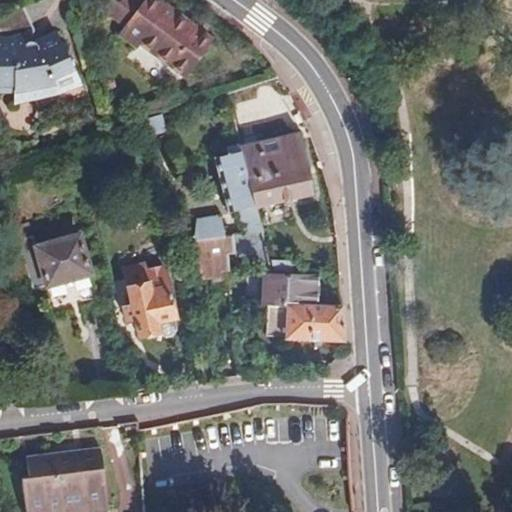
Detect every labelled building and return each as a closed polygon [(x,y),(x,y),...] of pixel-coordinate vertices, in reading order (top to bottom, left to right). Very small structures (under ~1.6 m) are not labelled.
[(119,0),(115,7),(106,19),(121,30),(138,6),(129,0),(119,0)] [(142,0),(138,6),(121,30),(115,38),(133,52),(137,47),(182,79),(208,44),(147,0),(142,0)] [(30,2),(0,16),(0,92),(11,92),(13,104),(54,93),(55,92),(51,83),(70,73),(53,39),(28,50),(24,41),(28,39),(29,38),(29,37),(30,36),(30,35),(30,2)] [(98,14),(106,19),(115,7),(106,2),(98,14)] [(51,83),(55,92),(75,82),(70,73),(51,83)] [(295,133),(235,146),(238,155),(251,206),(309,195),(295,133)] [(251,206),(238,155),(211,162),(224,216),(233,214),(240,237),(259,235),(251,206)] [(189,244),(221,240),(219,220),(193,223),(189,244)] [(26,227),(10,232),(17,254),(25,277),(29,291),(42,288),(50,316),(92,306),(85,278),(75,239),(33,250),(26,227)] [(264,255),(259,235),(240,237),(224,240),(226,256),(220,256),(223,279),(256,277),(268,276),(264,255)] [(224,240),(221,240),(189,244),(189,247),(195,281),(223,279),(220,256),(226,256),(224,240)] [(314,276),(268,276),(256,277),(255,310),(263,310),(279,310),(279,306),(315,306),(314,276)] [(181,323),(177,298),(162,302),(158,282),(136,286),(139,305),(127,307),(131,331),(143,329),(145,340),(167,336),(165,325),(181,323)] [(337,306),(315,306),(279,306),(279,310),(263,310),(263,341),(277,341),(277,343),(339,343),(337,306)] [(25,480),(19,481),(23,511),(106,511),(94,447),(22,457),(25,480)]
